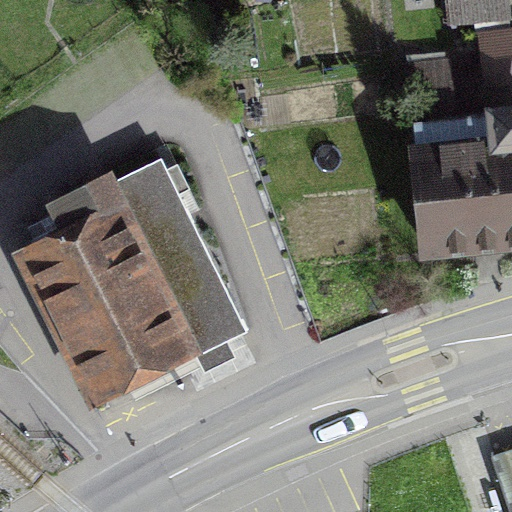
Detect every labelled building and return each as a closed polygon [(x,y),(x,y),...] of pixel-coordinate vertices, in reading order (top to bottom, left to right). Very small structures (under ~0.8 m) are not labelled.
[(511,23),(510,0),(445,0),(447,31),(511,26),(511,23)] [(511,45),(486,48),(490,95),(511,93),(511,45)] [(511,122),(422,130),(433,266),(511,259),(511,122)] [(253,346),(169,167),(53,221),(64,246),(30,262),(102,416),(253,346)] [(511,511),(511,442),(487,450),(507,511),(511,511)]
